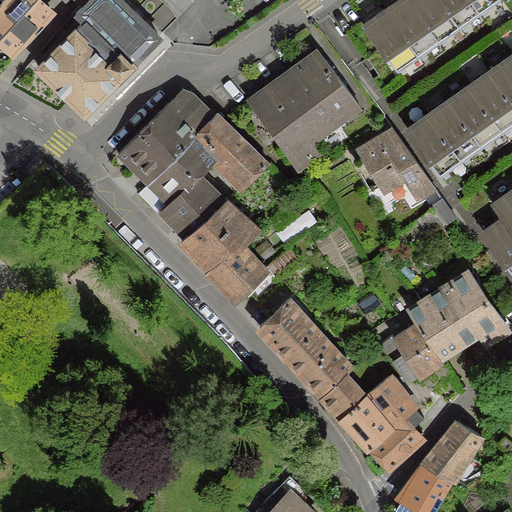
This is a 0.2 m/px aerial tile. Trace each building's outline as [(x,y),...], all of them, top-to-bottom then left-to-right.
[(53,12),(40,0),(7,0),(0,7),(0,36),(17,52),(53,12)] [(161,37),(123,0),(89,0),(77,12),(86,20),(40,67),(86,112),(161,37)] [(411,0),(402,0),(388,10),(420,55),(441,41),(411,0)] [(442,0),(411,0),(441,41),(461,27),(442,0)] [(472,0),(442,0),(461,27),(482,12),(472,0)] [(472,0),(482,12),(499,0),(472,0)] [(388,10),(367,25),(399,70),(420,55),(388,10)] [(304,62),(250,100),(298,167),(320,151),(313,141),(361,107),(319,51),(304,62)] [(511,57),(492,71),(511,99),(511,57)] [(511,99),(492,71),(472,86),(504,131),(511,125),(511,99)] [(472,86),(451,100),(483,145),(504,131),(472,86)] [(199,133),(215,117),(192,93),(183,91),(158,115),(187,145),(199,133)] [(451,100),(431,115),(463,160),(483,145),(451,100)] [(220,155),(217,158),(246,186),(268,164),(222,118),(217,114),(215,117),(199,133),(220,155)] [(155,177),(187,145),(158,115),(126,148),(155,177)] [(431,115),(410,130),(441,175),(463,160),(431,115)] [(163,210),(187,236),(227,200),(201,174),(214,161),(217,158),(220,155),(199,133),(187,145),(155,177),(175,197),(163,210)] [(381,136),(367,143),(370,148),(362,153),(384,192),(405,180),(413,193),(432,182),(399,136),(386,145),(381,136)] [(46,164),(38,156),(25,169),(33,177),(46,164)] [(323,197),(314,183),(298,193),(306,208),(323,197)] [(511,192),(496,204),(506,217),(511,225),(511,192)] [(228,198),(227,200),(187,236),(183,240),(211,270),(240,241),(245,246),(262,230),(228,198)] [(457,218),(445,201),(432,210),(445,227),(457,218)] [(445,227),(432,210),(420,218),(433,236),(445,227)] [(511,225),(506,217),(485,232),(511,269),(511,225)] [(266,267),(245,246),(240,241),(211,270),(236,299),(250,286),(268,269),(266,267)] [(443,289),(451,284),(481,331),(488,343),(509,329),(464,260),(435,278),(443,289)] [(272,266),(268,269),(250,286),(264,302),(285,281),(272,266)] [(443,289),(435,278),(416,290),(423,302),(432,296),(462,343),(481,331),(451,284),(443,289)] [(297,293),(285,281),(264,302),(274,314),(290,299),(297,293)] [(432,296),(423,302),(411,309),(416,319),(418,322),(441,356),(462,343),(432,296)] [(274,314),(261,326),(277,343),(306,316),(290,299),(274,314)] [(320,331),(306,316),(277,343),(290,357),(320,331)] [(441,356),(418,322),(395,338),(399,344),(420,375),(443,360),(441,356)] [(335,347),(320,331),(290,357),(305,374),(335,347)] [(399,344),(395,338),(394,335),(382,344),(388,352),(399,344)] [(353,367),(335,347),(305,374),(323,394),(346,374),(353,367)] [(365,396),(346,374),(323,394),(343,417),(365,396)] [(391,376),(368,393),(395,426),(406,416),(417,407),(391,376)] [(368,393),(365,396),(343,417),(371,447),(389,432),(395,426),(368,393)] [(425,437),(406,416),(395,426),(389,432),(407,452),(425,437)] [(483,436),(460,421),(425,464),(452,480),(455,482),(483,436)] [(407,452),(389,432),(371,447),(390,468),(407,452)] [(432,511),(452,480),(425,464),(400,497),(425,511),(432,511)] [(511,471),(499,480),(511,499),(511,471)] [(314,511),(302,501),(306,497),(300,484),(291,476),(256,511),(314,511)]
